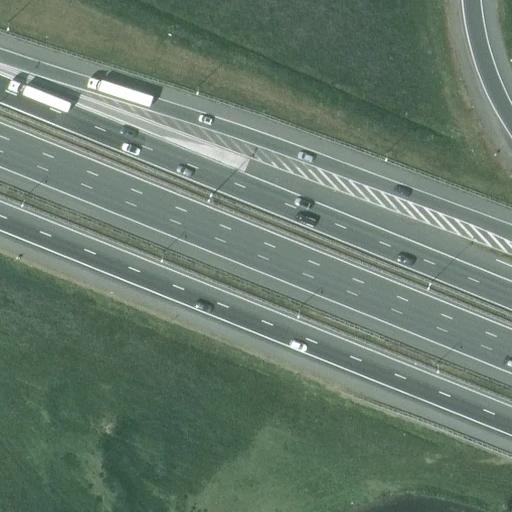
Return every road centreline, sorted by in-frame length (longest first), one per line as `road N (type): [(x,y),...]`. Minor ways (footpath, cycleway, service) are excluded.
road 1 (motorway): [(0,144),(511,351)]
road 2 (motorway): [(0,216),(511,422)]
road 3 (motorway): [(511,293),(0,88)]
road 4 (motorway): [(511,235),(275,144),(0,54)]
road 5 (motorway): [(511,124),(489,75),(471,0)]
